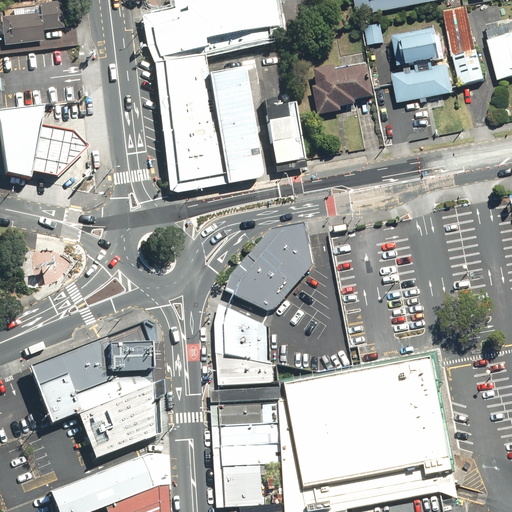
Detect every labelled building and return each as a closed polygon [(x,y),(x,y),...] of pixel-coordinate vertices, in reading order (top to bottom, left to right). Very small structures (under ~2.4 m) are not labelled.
[(153,45),(158,59),(272,31),(266,0),(184,0),(182,15),(173,17),(173,23),(150,27),(153,45)] [(352,0),(356,15),(434,0),(352,0)] [(39,14),(1,18),(4,47),(73,39),(69,2),(38,5),(39,14)] [(466,5),(442,10),(450,57),(459,88),(485,81),(476,50),(466,5)] [(399,67),(384,70),(390,97),(444,84),(438,56),(431,58),(422,21),(390,29),(399,67)] [(497,21),(484,24),(489,42),(487,43),(496,81),(511,77),(511,23),(498,26),(497,21)] [(380,24),(365,26),(367,45),(382,43),(380,24)] [(58,41),(42,43),(42,51),(58,49),(58,41)] [(203,57),(161,62),(177,183),(222,176),(206,76),(203,57)] [(373,97),(367,66),(335,72),(334,67),(314,71),(317,87),(312,88),(318,116),(341,112),(340,107),(356,104),(355,101),(373,97)] [(206,76),(222,176),(259,169),(241,70),(206,76)] [(304,160),(293,103),(276,107),(274,99),(262,101),(264,109),(262,110),(273,166),(304,160)] [(20,107),(0,110),(0,135),(3,176),(31,180),(33,172),(58,176),(80,156),(79,148),(67,133),(41,129),(45,104),(20,107)] [(281,233),(305,229),(305,224),(272,230),(231,277),(226,292),(235,296),(242,280),(281,233)] [(305,229),(281,233),(242,280),(235,296),(267,311),(277,308),(313,266),(305,229)] [(225,326),(229,309),(219,305),(215,326),(218,387),(228,387),(225,326)] [(265,363),(264,325),(229,309),(225,326),(228,387),(274,384),(272,365),(265,363)] [(138,324),(23,369),(47,428),(73,418),(90,462),(153,437),(159,376),(138,324)] [(283,464),(285,511),(340,511),(440,493),(458,500),(430,360),(278,387),(279,400),(279,403),(283,464)] [(278,387),(210,391),(211,403),(279,400),(278,387)] [(279,403),(220,407),(225,508),(263,507),(260,465),(283,464),(279,403)] [(216,508),(225,508),(220,407),(209,405),(216,508)] [(156,448),(43,490),(50,511),(77,511),(96,505),(159,481),(156,448)] [(156,511),(162,510),(159,481),(96,505),(99,511),(156,511)]
